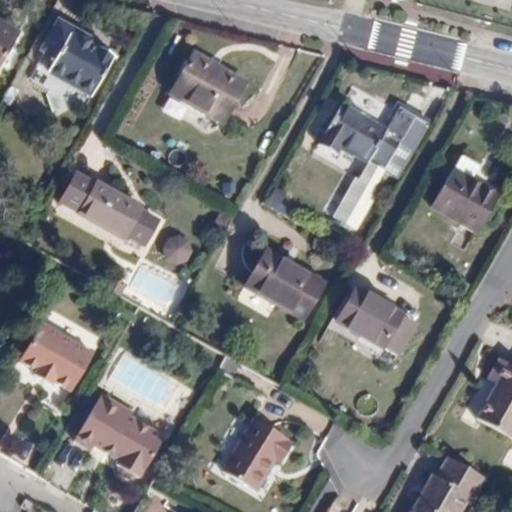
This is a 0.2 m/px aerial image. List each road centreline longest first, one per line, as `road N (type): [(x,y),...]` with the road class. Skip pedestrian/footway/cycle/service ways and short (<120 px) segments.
road 1 (tertiary): [(511,70),(216,0)]
road 2 (residential): [(511,260),(377,481)]
